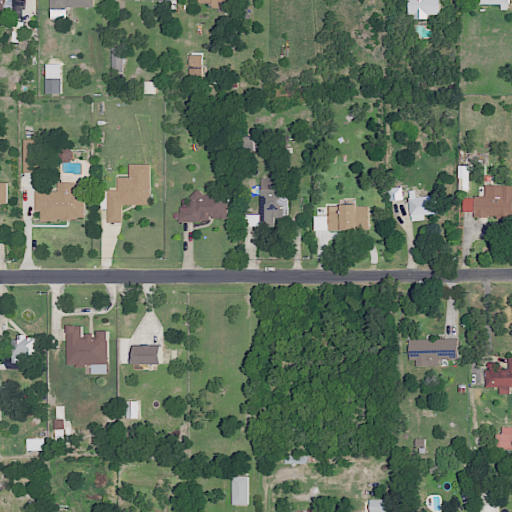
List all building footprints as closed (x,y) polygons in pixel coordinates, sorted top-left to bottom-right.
[(49,0),(49,19),(66,19),(66,7),(94,7),(93,0),(49,0)] [(198,0),(198,3),(212,3),(212,10),(225,11),(226,3),(234,3),(234,0),(198,0)] [(439,0),(408,0),(408,18),(428,17),(427,15),(440,14),(439,0)] [(501,4),(501,9),(510,9),(509,0),(478,0),(479,5),(501,4)] [(112,73),(123,73),(122,47),(111,47),(112,73)] [(190,79),(202,79),(202,55),(190,54),(190,79)] [(46,94),(62,93),(61,64),(46,64),(46,94)] [(24,172),(40,172),(41,139),(24,139),(24,172)] [(150,204),(150,164),(129,164),(129,177),(117,177),(117,190),(107,190),(107,222),(122,222),(122,205),(150,204)] [(246,226),(273,227),(273,219),(287,220),(288,190),(277,189),(278,178),(260,178),(259,214),(246,214),(246,226)] [(84,219),(84,182),(57,182),(57,191),(34,191),(35,210),(39,210),(39,220),(84,219)] [(389,200),(403,200),(402,185),(389,185),(389,200)] [(511,217),(511,185),(485,185),(484,197),(463,197),(462,212),(474,212),(474,217),(511,217)] [(227,191),(191,193),(192,206),(179,207),(180,222),(209,221),(209,219),(229,218),(227,191)] [(410,220),(424,220),(424,214),(439,214),(439,196),(409,197),(410,220)] [(368,205),(329,205),(329,216),(314,216),(314,230),(368,229),(368,205)] [(67,365),(92,365),(92,374),(109,373),(108,330),(98,330),(98,334),(82,335),(82,325),(67,325),(67,365)] [(36,336),(12,337),(13,354),(4,354),(4,364),(27,363),(27,356),(37,355),(36,336)] [(458,338),(408,339),(409,358),(416,358),(416,366),(438,366),(438,359),(458,359),(458,338)] [(162,364),(163,345),(135,345),(134,364),(162,364)] [(510,387),(511,386),(511,357),(508,357),(508,369),(486,369),(486,387),(499,387),(499,394),(510,394),(510,387)] [(139,418),(139,401),(128,401),(128,418),(139,418)] [(64,429),(64,419),(54,419),(54,429),(64,429)] [(511,426),(502,426),(502,434),(496,434),(495,449),(511,449),(511,426)] [(45,438),(27,438),(28,451),(45,451),(45,438)] [(248,505),(248,476),(232,476),(232,505),(248,505)] [(390,511),(391,499),(370,499),(369,511),(390,511)]
